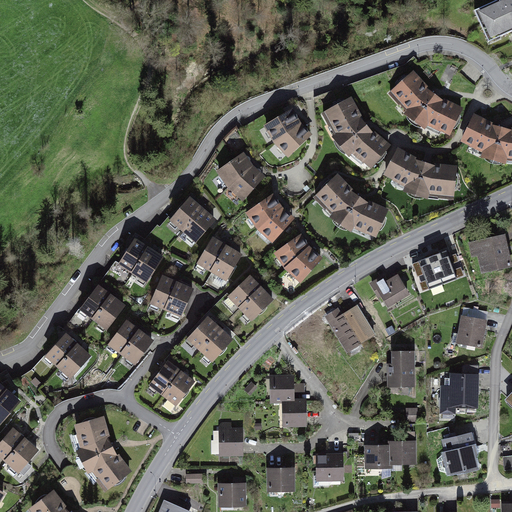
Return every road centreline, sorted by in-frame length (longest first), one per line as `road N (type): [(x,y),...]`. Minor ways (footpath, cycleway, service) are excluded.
road 1 (residential): [(511,89),(475,53),(441,42),(239,112),(192,173),(115,237),(31,347),(0,360)]
road 2 (residential): [(511,194),(359,266),(271,331)]
road 3 (track): [(87,0),(150,52),(154,63),(126,157),(164,197)]
road 4 (residential): [(511,307),(495,361),(493,487)]
road 5 (residential): [(271,331),(178,436)]
road 6 (residential): [(122,400),(209,299)]
road 7 (residential): [(122,400),(105,397),(55,417),(50,443),(65,467)]
